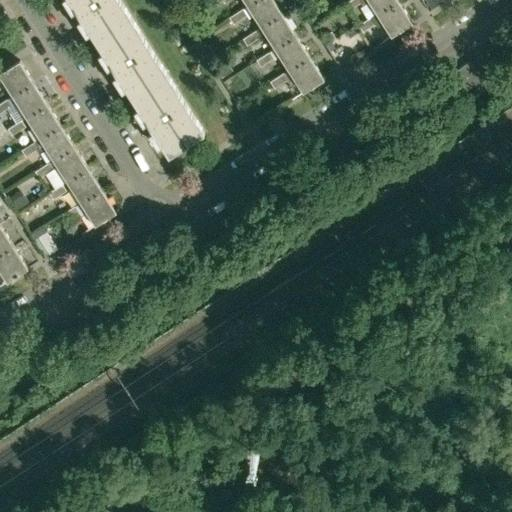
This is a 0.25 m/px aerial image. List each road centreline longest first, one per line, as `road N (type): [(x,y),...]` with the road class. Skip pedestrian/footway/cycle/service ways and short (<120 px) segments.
road 1 (residential): [(485,0),(162,209)]
road 2 (residential): [(162,209),(27,0)]
road 3 (residential): [(0,318),(162,209)]
